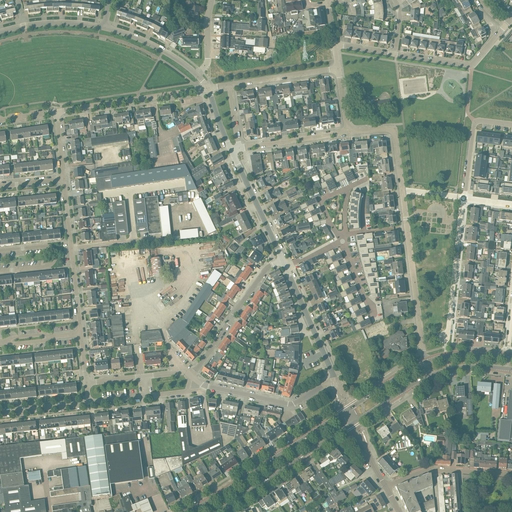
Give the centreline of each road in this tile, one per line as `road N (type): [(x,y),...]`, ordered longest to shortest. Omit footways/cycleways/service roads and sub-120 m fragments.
road 1 (secondary): [(347,410),(187,511)]
road 2 (residential): [(425,362),(401,191)]
road 3 (secondary): [(218,511),(353,423)]
road 4 (residential): [(55,111),(207,87)]
road 5 (residential): [(190,375),(268,265),(281,259)]
road 6 (residential): [(204,385),(290,404),(334,383)]
road 7 (residential): [(446,334),(463,199)]
road 8 (residential): [(384,485),(433,468),(511,474)]
road 9 (residential): [(395,54),(471,65),(504,26)]
road 10 (residential): [(285,267),(334,383)]
road 11 (unknown): [(160,324),(188,280),(175,274),(148,298),(139,277)]
road 12 (residential): [(230,150),(281,259)]
road 13 (residential): [(0,250),(47,246),(54,255),(49,265),(0,271)]
